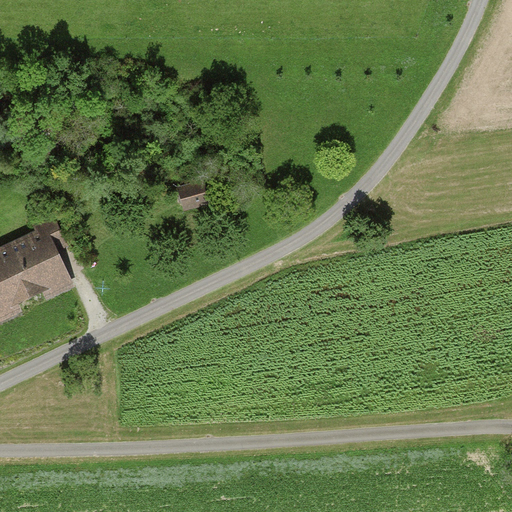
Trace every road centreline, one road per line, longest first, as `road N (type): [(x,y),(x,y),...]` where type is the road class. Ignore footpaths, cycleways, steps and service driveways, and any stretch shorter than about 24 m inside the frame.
road 1 (track): [(0,391),(324,231),(405,146),(484,0)]
road 2 (track): [(0,451),(511,432)]
